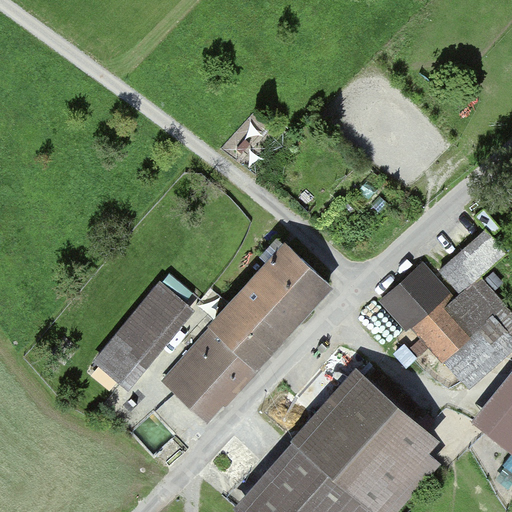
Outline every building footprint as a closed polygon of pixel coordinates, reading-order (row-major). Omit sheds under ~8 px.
[(449,68),(435,57),(420,75),(434,86),(449,68)] [(437,284),(422,269),(382,307),(408,334),(415,328),(472,388),(511,350),(511,301),(502,291),(510,283),(498,270),(511,256),(511,252),(492,231),(437,284)] [(333,285),(291,246),(164,383),(206,422),(333,285)] [(199,312),(163,282),(95,363),(131,392),(199,312)] [(393,511),(452,445),(361,367),(239,508),(244,511),(393,511)] [(511,378),(478,420),(511,447),(511,378)] [(133,396),(114,414),(126,428),(146,410),(133,396)]
